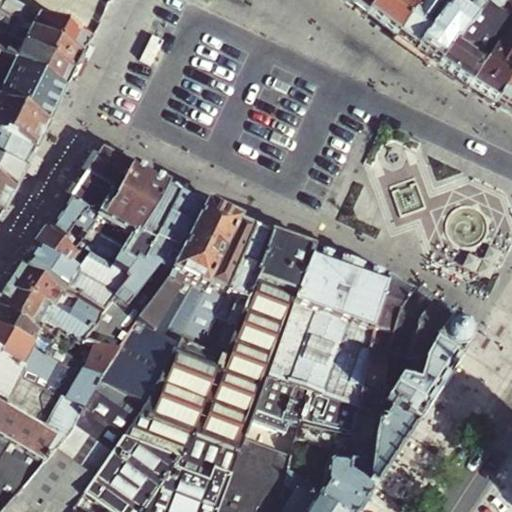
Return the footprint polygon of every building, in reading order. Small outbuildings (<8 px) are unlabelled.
[(0,0),(0,10),(79,59),(85,46),(3,0),(0,0)] [(3,0),(85,46),(85,47),(111,1),(109,0),(3,0)] [(378,0),(345,0),(344,1),(355,9),(365,17),(378,0)] [(378,0),(365,17),(394,39),(421,0),(378,0)] [(421,0),(394,39),(414,53),(453,0),(421,0)] [(452,51),(489,0),(453,0),(414,53),(436,69),(449,49),(452,51)] [(436,69),(466,89),(511,25),(511,15),(489,0),(452,51),(449,49),(436,69)] [(494,106),(511,81),(511,0),(489,0),(511,15),(511,25),(466,89),(494,106)] [(69,78),(79,59),(0,10),(0,29),(25,45),(23,47),(69,78)] [(23,47),(25,45),(0,29),(0,50),(16,61),(16,62),(62,92),(69,78),(23,47)] [(16,62),(16,61),(0,50),(0,103),(5,106),(4,106),(45,127),(62,92),(16,62)] [(511,81),(494,106),(511,115),(511,81)] [(0,141),(32,156),(45,127),(4,106),(5,106),(0,103),(0,141)] [(0,163),(23,175),(32,156),(0,141),(0,163)] [(76,227),(83,234),(101,204),(107,207),(127,173),(98,157),(65,206),(82,218),(76,227)] [(23,175),(0,163),(0,186),(13,193),(23,175)] [(127,272),(119,268),(164,193),(127,173),(107,207),(101,204),(83,234),(77,245),(70,256),(75,259),(63,279),(31,258),(22,273),(64,300),(71,301),(78,306),(87,312),(99,319),(124,287),(119,284),(127,272)] [(0,217),(13,193),(0,186),(0,217)] [(133,264),(139,268),(153,243),(175,199),(164,193),(119,268),(127,272),(133,264)] [(113,356),(201,212),(175,199),(153,243),(139,268),(133,264),(127,272),(119,284),(124,287),(99,319),(91,331),(82,344),(93,348),(113,356)] [(76,227),(82,218),(65,206),(44,236),(60,248),(67,238),(77,245),(83,234),(76,227)] [(71,511),(175,345),(234,229),(201,212),(113,356),(98,382),(80,413),(57,449),(12,502),(26,511),(71,511)] [(197,354),(203,340),(211,321),(249,235),(234,229),(175,345),(197,354)] [(75,259),(70,256),(77,245),(67,238),(60,248),(44,236),(42,234),(26,254),(31,258),(63,279),(75,259)] [(197,354),(220,363),(252,280),(249,279),(264,241),(249,235),(211,321),(222,325),(214,345),(203,340),(197,354)] [(247,423),(306,259),(307,257),(264,241),(249,279),(252,280),(220,363),(197,354),(175,345),(71,511),(213,511),(240,440),(247,423)] [(348,442),(364,357),(372,316),(383,286),(306,259),(247,423),(281,435),(285,426),(330,437),(339,440),(348,442)] [(71,301),(64,300),(22,273),(16,269),(3,290),(33,303),(34,301),(67,323),(78,306),(71,301)] [(381,361),(390,325),(409,300),(384,284),(383,286),(372,316),(364,357),(348,442),(346,453),(367,456),(368,449),(375,422),(377,423),(377,420),(378,415),(378,403),(379,391),(381,361)] [(425,313),(435,300),(419,287),(409,300),(425,313)] [(76,328),(67,323),(34,301),(33,303),(3,290),(0,295),(0,313),(54,343),(58,335),(79,348),(82,344),(91,331),(86,328),(83,332),(76,328)] [(399,383),(409,332),(425,313),(409,300),(390,325),(381,361),(379,391),(390,393),(391,394),(391,393),(401,395),(403,389),(399,383)] [(444,329),(455,316),(435,300),(425,313),(444,329)] [(87,312),(78,306),(67,323),(76,328),(87,312)] [(50,349),(54,343),(0,313),(0,338),(21,348),(75,375),(79,368),(56,353),(50,349)] [(417,373),(428,351),(443,331),(444,329),(425,313),(409,332),(399,383),(403,389),(401,395),(409,397),(415,379),(417,373)] [(378,403),(378,415),(410,434),(455,365),(454,362),(457,360),(459,357),(462,353),(462,348),(461,344),(458,340),(454,338),(451,337),(451,335),(444,329),(443,331),(428,351),(417,373),(415,379),(409,397),(401,395),(391,393),(391,394),(385,403),(378,403)] [(0,366),(80,413),(98,382),(81,373),(83,370),(79,368),(75,375),(21,348),(0,338),(0,366)] [(113,356),(93,348),(83,370),(81,373),(98,382),(113,356)] [(0,415),(57,449),(80,413),(0,366),(0,415)] [(0,511),(3,511),(12,502),(57,449),(0,415),(0,511)] [(375,422),(368,449),(367,456),(363,491),(370,496),(410,434),(378,415),(377,420),(377,423),(375,422)] [(213,511),(271,511),(287,462),(240,440),(213,511)] [(313,509),(317,511),(358,511),(370,496),(363,491),(347,478),(348,468),(328,465),(324,491),(313,509)] [(278,511),(317,511),(313,509),(284,489),(278,511)] [(26,511),(12,502),(3,511),(26,511)]
